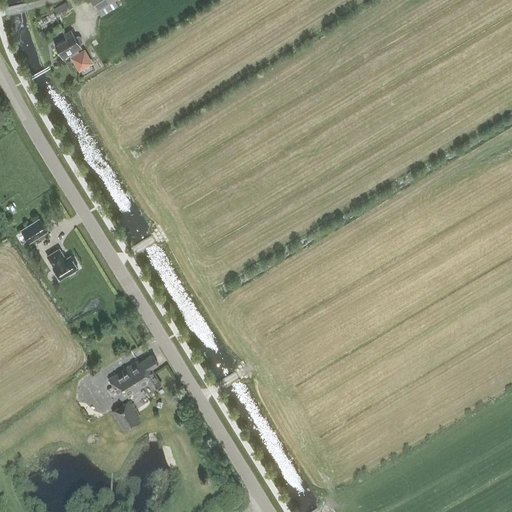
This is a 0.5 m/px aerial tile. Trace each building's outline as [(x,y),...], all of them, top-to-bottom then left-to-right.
[(90,0),(97,11),(100,16),(118,6),(115,1),(115,0),(90,0)] [(53,9),(56,13),(68,7),(65,2),(53,9)] [(77,50),(81,47),(79,44),(82,43),(82,40),(80,37),(77,36),(75,37),(71,30),(64,34),(66,38),(55,45),(62,59),(70,54),(73,58),(79,68),(90,62),(83,52),(80,54),(77,50)] [(47,232),(39,219),(21,230),(29,243),(47,232)] [(78,268),(70,256),(65,259),(59,249),(47,256),(53,267),(60,279),(68,274),(69,275),(73,273),(73,271),(78,268)] [(152,389),(161,383),(151,368),(158,364),(152,354),(139,362),(138,360),(108,378),(121,400),(149,383),(152,389)] [(124,431),(141,421),(128,401),(112,411),(124,431)]
